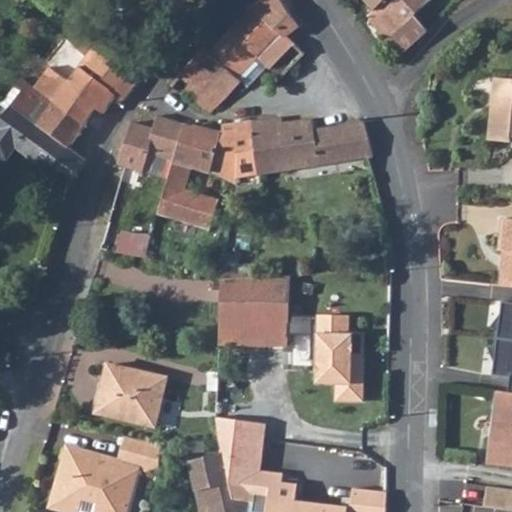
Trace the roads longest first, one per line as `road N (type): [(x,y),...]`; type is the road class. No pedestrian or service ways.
road 1 (residential): [(383,104),(408,215),(408,511)]
road 2 (residential): [(237,0),(119,118),(50,343)]
road 3 (residential): [(50,343),(6,511)]
road 4 (residential): [(383,104),(491,0)]
road 5 (residential): [(318,0),(383,104)]
